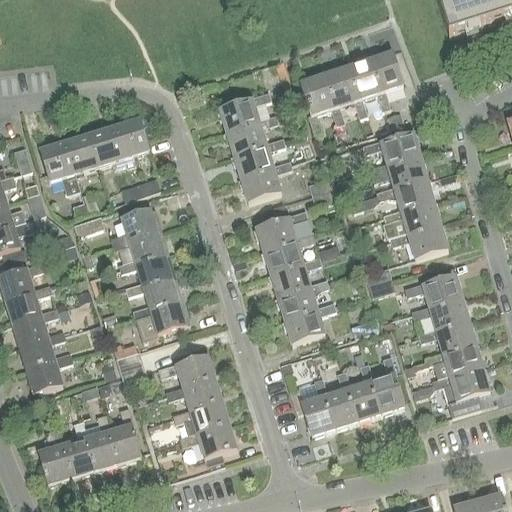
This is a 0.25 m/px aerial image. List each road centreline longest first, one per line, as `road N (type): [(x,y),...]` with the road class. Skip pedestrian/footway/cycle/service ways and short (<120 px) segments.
road 1 (residential): [(286,507),(167,112),(134,93),(0,109)]
road 2 (residential): [(511,314),(462,118),(511,91)]
road 3 (residential): [(286,507),(511,462)]
